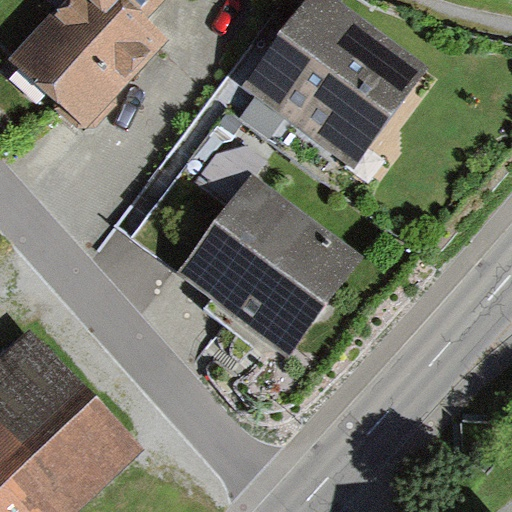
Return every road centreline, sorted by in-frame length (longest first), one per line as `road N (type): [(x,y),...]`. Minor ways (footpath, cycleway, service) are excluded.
road 1 (residential): [(277,511),(0,202)]
road 2 (tertiary): [(292,511),(511,271)]
road 3 (unknown): [(44,251),(236,16)]
